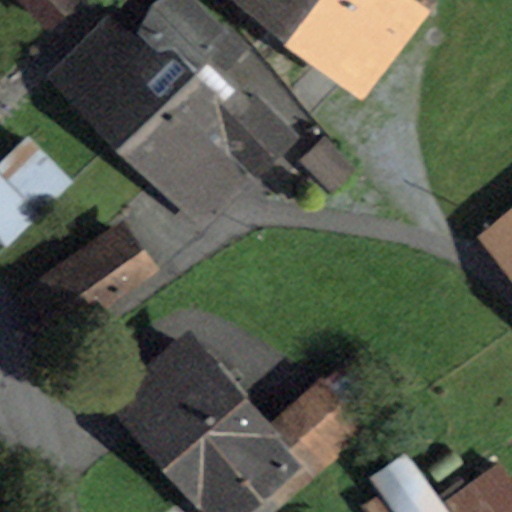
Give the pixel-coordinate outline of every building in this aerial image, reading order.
[(24,0),(44,20),(65,0),(24,0)] [(121,131),(122,130),(221,29),(191,0),(178,0),(157,22),(135,0),(126,0),(59,68),(121,131)] [(262,0),(292,23),(310,0),(262,0)] [(310,0),(292,23),(353,71),(369,50),(381,59),(426,0),(310,0)] [(225,24),(221,29),(122,130),(202,212),(288,131),(256,98),(249,104),(217,72),(244,44),(225,24)] [(322,136),(301,158),(329,186),(350,165),(322,136)] [(511,209),(490,228),(511,254),(511,209)] [(147,272),(117,229),(26,294),(57,337),(147,272)] [(121,397),(198,486),(200,484),(224,511),(268,511),(337,453),(334,450),(378,411),(353,383),(347,388),(338,379),(330,386),(325,380),(264,434),(228,392),(238,383),(219,362),(211,369),(207,365),(213,360),(194,338),(188,344),(186,341),(121,397)] [(377,479),(401,511),(444,511),(445,511),(407,458),(377,479)] [(511,511),(511,482),(499,464),(443,504),(448,511),(511,511)]
